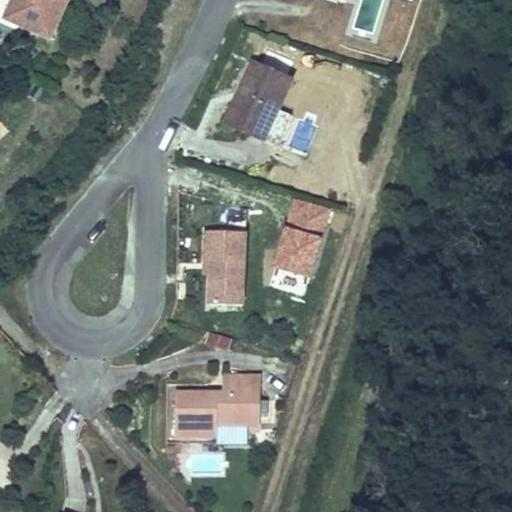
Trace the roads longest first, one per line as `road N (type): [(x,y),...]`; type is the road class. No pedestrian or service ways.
road 1 (residential): [(148,137),(52,251),(41,280),(43,311),(58,334),(94,345),(130,334),(148,288)]
road 2 (residential): [(216,0),(148,137)]
road 3 (residential): [(148,288),(148,137)]
